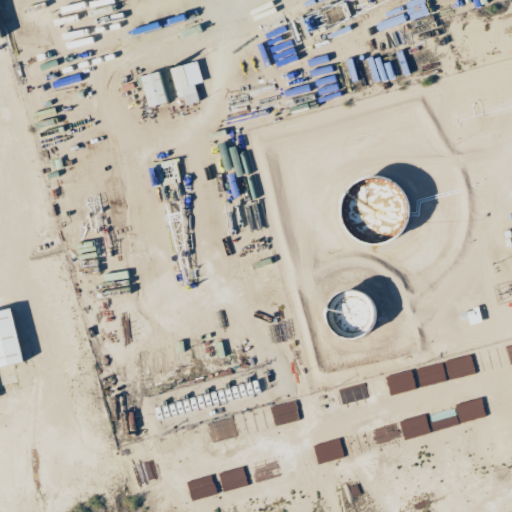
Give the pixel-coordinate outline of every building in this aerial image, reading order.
[(183,104),(197,100),(193,84),(201,82),(195,60),(167,68),(175,98),(181,97),(183,104)] [(137,75),(143,107),(165,102),(159,71),(137,75)] [(0,309),(0,366),(18,363),(6,309),(0,309)] [(467,324),(479,322),(476,310),(465,312),(467,324)] [(191,360),(225,356),(223,341),(189,345),(191,360)]
